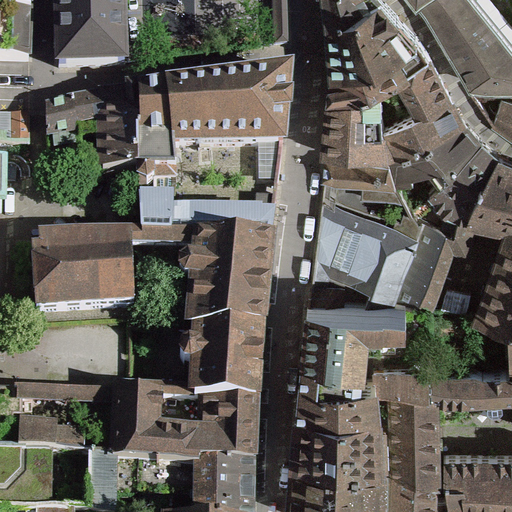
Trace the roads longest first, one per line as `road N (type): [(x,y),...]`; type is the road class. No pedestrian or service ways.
road 1 (residential): [(273,511),(314,56)]
road 2 (residential): [(43,0),(45,91),(314,56)]
